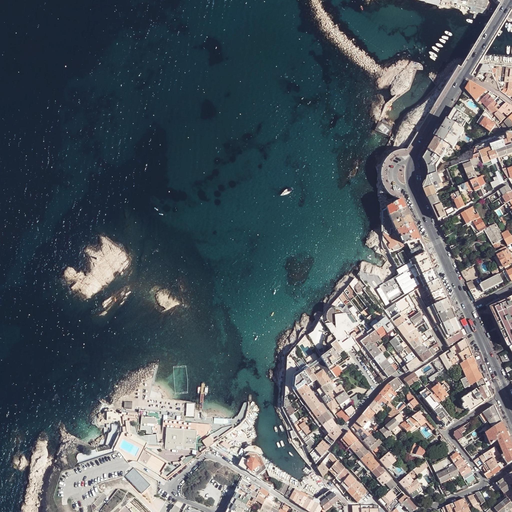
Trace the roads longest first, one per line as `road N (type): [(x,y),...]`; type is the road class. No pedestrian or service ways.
road 1 (secondary): [(467,309),(410,181),(415,152),(467,69)]
road 2 (residential): [(303,511),(210,455),(175,489),(211,511)]
road 3 (residential): [(504,394),(447,433),(486,484)]
